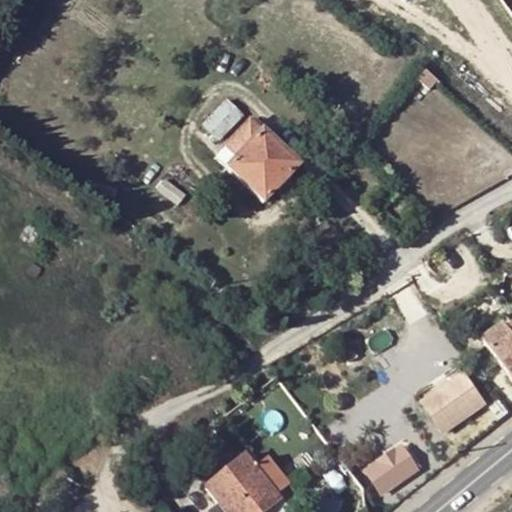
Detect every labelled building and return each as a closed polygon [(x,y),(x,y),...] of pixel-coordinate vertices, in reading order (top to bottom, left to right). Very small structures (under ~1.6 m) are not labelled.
[(216,142),(241,116),(221,98),(197,124),(216,142)] [(221,171),(259,208),(293,172),(243,125),(219,151),(230,162),(221,171)] [(182,197),(159,178),(151,189),(174,207),(182,197)] [(501,315),(475,336),(511,383),(511,339),(510,337),(511,334),(511,318),(507,323),(501,315)] [(425,400),(449,434),(494,403),(470,369),(425,400)] [(408,441),(368,468),(386,495),(426,468),(408,441)] [(236,457),(198,492),(217,511),(263,511),(278,498),(274,493),(280,487),(260,465),(251,473),(236,457)]
